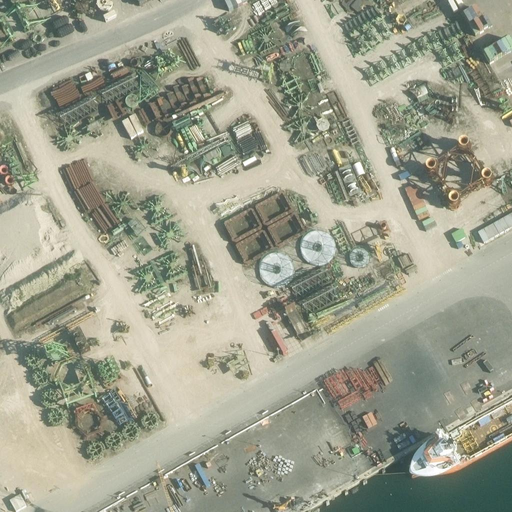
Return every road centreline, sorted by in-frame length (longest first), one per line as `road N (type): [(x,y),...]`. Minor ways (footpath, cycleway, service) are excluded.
road 1 (unknown): [(5,80),(147,8),(191,1),(263,104),(392,320)]
road 2 (unknown): [(5,80),(110,281),(203,422)]
road 3 (unknown): [(392,320),(203,422)]
road 4 (unknown): [(0,311),(41,390),(112,478)]
road 5 (unknown): [(392,320),(511,249)]
